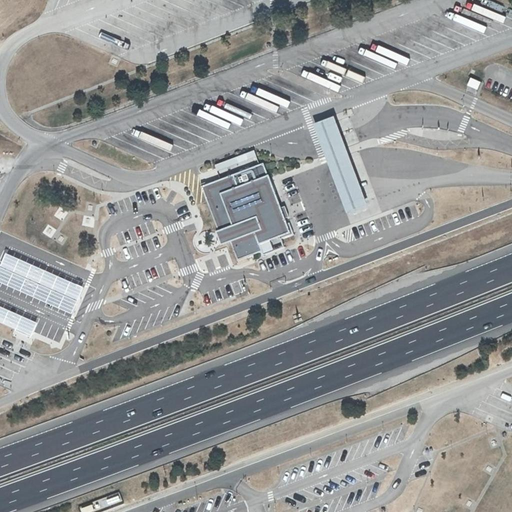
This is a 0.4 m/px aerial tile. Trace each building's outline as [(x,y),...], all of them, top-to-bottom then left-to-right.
[(480,84),(470,79),(467,87),(477,91),(480,84)] [(339,183),(350,212),(370,205),(360,176),(350,150),(344,133),(337,115),(317,123),(324,141),(330,158),(339,183)] [(216,166),(222,180),(261,165),(256,151),(216,166)] [(203,187),(220,231),(235,226),(223,194),(271,176),(266,163),(261,165),(222,180),(203,187)] [(223,194),(235,226),(259,216),(264,229),(257,232),(262,244),(281,236),(292,232),(271,176),(223,194)] [(235,226),(220,231),(225,244),(232,242),(257,232),(264,229),(259,216),(235,226)] [(262,244),(257,232),(232,242),(239,260),(265,251),(262,244)] [(281,236),(262,244),(265,251),(266,254),(285,247),(281,236)] [(85,291),(8,257),(0,275),(0,285),(73,317),(85,291)] [(38,326),(0,309),(0,324),(33,339),(38,326)]
